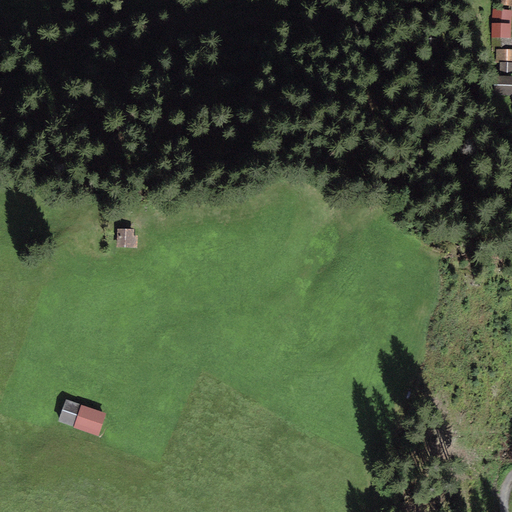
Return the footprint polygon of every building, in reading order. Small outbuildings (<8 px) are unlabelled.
[(511,23),(511,10),(492,9),(492,23),(511,23)] [(510,37),(511,23),(492,23),(491,37),(510,37)] [(511,49),(511,37),(510,37),(491,37),(491,52),(496,52),(496,49),(511,49)] [(511,49),(496,49),(496,52),(495,63),(500,63),(511,63),(511,49)] [(511,73),(511,63),(500,63),(499,73),(511,73)] [(511,94),(511,76),(494,76),(494,93),(511,94)] [(134,229),(117,228),(116,247),(137,248),(138,236),(134,236),(134,229)] [(107,413),(66,398),(58,421),(73,427),(73,428),(99,437),(107,413)]
